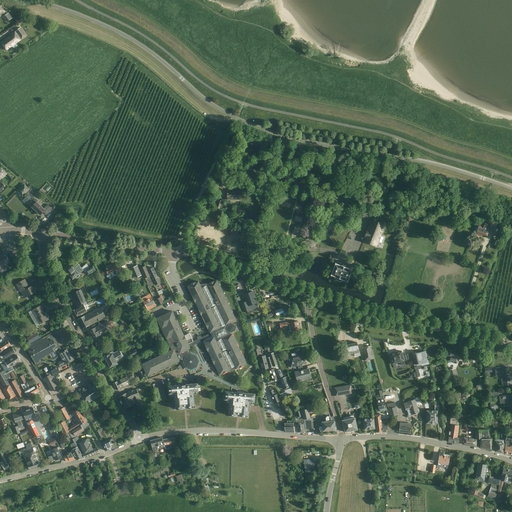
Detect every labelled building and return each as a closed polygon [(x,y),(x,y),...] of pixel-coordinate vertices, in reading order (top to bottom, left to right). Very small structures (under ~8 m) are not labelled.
[(7,22),(11,19),(7,14),(3,17),(7,22)] [(13,49),(17,46),(15,43),(21,39),(26,35),(21,28),(1,42),(7,50),(11,46),(13,49)] [(22,187),(18,191),(22,196),(29,189),(23,184),(21,186),(22,187)] [(227,191),(227,199),(242,199),(242,187),(235,187),(235,191),(227,191)] [(36,198),(32,202),(34,204),(32,207),(40,215),(43,212),(46,215),(52,208),(48,204),(44,208),(37,202),(38,201),(36,198)] [(376,246),(378,242),(382,243),(384,237),(380,236),(384,225),(383,224),(385,219),(375,215),(373,220),(371,220),(363,241),(376,246)] [(502,227),(499,234),(502,235),(503,232),(507,222),(500,220),(498,225),(502,227)] [(58,222),(58,226),(59,226),(59,230),(63,230),(64,227),(66,227),(66,222),(58,222)] [(489,228),(489,225),(487,225),(488,223),(485,223),(484,227),(479,226),(477,232),(476,234),(482,236),(483,234),(486,235),(488,231),(489,231),(489,228)] [(0,275),(13,268),(3,249),(0,251),(0,275)] [(73,279),(83,270),(86,274),(87,273),(88,275),(96,270),(93,265),(89,267),(86,264),(82,268),(77,262),(74,265),(72,266),(70,266),(68,268),(68,269),(68,270),(72,273),(69,275),(73,279)] [(123,272),(120,267),(119,263),(114,266),(112,263),(106,266),(107,269),(106,269),(108,274),(106,274),(107,277),(119,272),(119,273),(123,272)] [(331,275),(335,277),(335,278),(336,280),(340,281),(342,281),(343,280),(347,281),(347,282),(348,282),(348,281),(352,270),(352,269),(351,269),(345,267),(346,266),(343,265),(342,266),(336,263),(335,263),(335,264),(331,275),(330,275),(331,275)] [(130,269),(132,274),(134,278),(141,275),(137,265),(130,269)] [(141,268),(145,278),(149,287),(154,285),(152,280),(151,281),(149,276),(145,266),(141,268)] [(153,267),(148,270),(156,285),(155,286),(156,288),(160,286),(159,284),(160,283),(153,267)] [(17,283),(25,298),(36,292),(32,285),(29,287),(25,279),(17,283)] [(188,344),(189,347),(204,340),(205,341),(204,341),(206,345),(207,345),(210,350),(209,351),(212,358),(213,357),(216,363),(215,364),(218,371),(219,370),(221,373),(223,373),(227,371),(230,369),(230,368),(231,369),(232,368),(232,369),(233,368),(234,368),(235,368),(236,368),(239,367),(239,368),(244,366),(243,365),(246,364),(244,360),(243,360),(240,355),(242,354),(236,343),(235,344),(233,338),(234,338),(232,334),(230,335),(229,333),(230,331),(231,332),(235,330),(236,327),(235,325),(232,324),(231,322),(236,320),(234,316),(233,316),(230,311),(231,310),(228,303),(226,303),(224,298),(225,297),(221,290),(220,290),(218,285),(219,284),(217,280),(214,282),(214,281),(209,283),(210,284),(207,285),(207,284),(206,284),(205,284),(204,285),(204,284),(203,285),(203,284),(202,285),(201,284),(200,285),(198,281),(196,283),(195,282),(191,284),(191,285),(190,285),(191,289),(190,290),(193,296),(194,296),(197,301),(196,302),(199,309),(201,309),(203,314),(202,315),(206,322),(207,322),(210,327),(208,328),(210,332),(211,331),(211,332),(193,341),(188,344)] [(80,305),(83,304),(86,302),(81,289),(80,289),(80,290),(73,293),(72,293),(78,306),(80,305)] [(241,303),(244,312),(250,310),(249,307),(253,306),(252,304),(257,303),(253,291),(244,294),(246,300),(245,300),(245,301),(245,302),(241,303)] [(147,309),(155,305),(150,294),(141,298),(147,309)] [(105,317),(102,311),(110,307),(107,302),(104,304),(103,304),(99,306),(100,308),(84,316),(79,318),(84,328),(105,317)] [(87,312),(84,305),(83,304),(80,305),(74,308),(78,317),(87,312)] [(40,306),(31,311),(39,325),(50,319),(47,314),(45,315),(40,306)] [(289,311),(287,306),(281,309),(275,311),(277,315),(283,313),(289,311)] [(189,333),(184,335),(172,311),(157,318),(172,350),(174,349),(178,358),(180,357),(181,360),(183,360),(183,362),(185,368),(191,370),(197,367),(199,361),(197,355),(190,353),(190,354),(188,349),(190,348),(189,347),(188,344),(193,341),(192,338),(189,333)] [(112,328),(108,321),(96,327),(89,331),(90,333),(91,335),(90,336),(91,338),(93,338),(99,335),(112,328)] [(298,321),(293,322),(293,321),(279,323),(280,330),(287,328),(286,326),(290,325),(292,332),(299,330),(298,326),(299,326),(298,321)] [(253,323),(257,335),(263,334),(259,322),(253,323)] [(55,339),(52,333),(43,338),(27,347),(36,363),(41,361),(40,359),(53,351),(54,354),(59,352),(56,348),(59,347),(57,343),(60,341),(57,337),(55,339)] [(0,347),(0,348),(0,353),(3,351),(2,350),(11,345),(8,340),(0,345),(0,347)] [(349,355),(354,353),(355,357),(360,355),(359,352),(357,342),(346,345),(347,351),(343,352),(344,356),(349,355)] [(374,358),(371,345),(362,348),(363,351),(361,351),(364,361),(374,358)] [(12,347),(4,352),(3,351),(0,353),(0,358),(2,361),(6,358),(15,352),(12,347)] [(60,356),(62,359),(57,362),(60,367),(65,364),(74,359),(72,355),(71,355),(68,349),(59,353),(59,352),(54,354),(55,355),(54,355),(56,358),(60,356)] [(179,361),(178,358),(174,349),(172,350),(142,364),(148,376),(151,374),(150,373),(153,371),(154,373),(157,371),(156,370),(159,368),(160,370),(163,368),(163,367),(166,365),(166,367),(170,365),(169,364),(172,362),(173,364),(176,362),(175,361),(178,359),(179,361)] [(108,354),(105,356),(106,357),(105,358),(110,367),(117,363),(117,362),(123,358),(123,357),(124,356),(120,350),(119,351),(119,350),(114,353),(114,352),(112,352),(110,353),(110,354),(109,355),(108,354)] [(402,355),(401,351),(390,354),(392,364),(399,362),(400,365),(405,363),(404,361),(410,359),(408,353),(402,355)] [(427,356),(426,351),(421,352),(421,353),(419,353),(419,352),(414,353),(416,358),(412,359),(414,365),(417,364),(417,365),(421,364),(421,366),(429,364),(428,358),(426,359),(425,357),(427,356)] [(450,351),(448,357),(448,361),(454,362),(454,363),(458,364),(459,359),(460,353),(450,351)] [(270,357),(267,358),(270,368),(277,365),(275,356),(273,352),(269,354),(270,357)] [(292,362),(290,363),(291,367),(297,365),(298,368),(302,367),(301,364),(305,363),(304,359),(302,360),(300,355),(297,356),(296,353),(291,354),(292,357),(291,357),(292,362)] [(17,355),(6,362),(2,365),(5,369),(3,371),(5,375),(12,370),(10,367),(20,360),(17,355)] [(265,355),(259,357),(260,363),(260,362),(262,370),(268,368),(265,355)] [(450,373),(457,372),(455,365),(448,366),(450,373)] [(53,376),(60,372),(57,366),(50,370),(53,376)] [(502,375),(503,386),(511,384),(509,368),(501,369),(495,370),(496,376),(502,375)] [(274,369),(269,370),(273,380),(277,379),(274,369)] [(299,381),(309,378),(306,369),(297,372),(299,381)] [(279,379),(280,379),(284,388),(290,386),(286,377),(283,378),(280,370),(276,371),(279,379)] [(16,396),(10,385),(4,375),(5,375),(3,371),(0,372),(0,379),(5,388),(2,389),(8,400),(16,396)] [(130,383),(129,380),(134,378),(131,373),(126,376),(127,377),(114,383),(117,390),(123,387),(130,383)] [(18,377),(22,385),(27,382),(23,374),(18,377)] [(53,377),(53,376),(52,374),(43,378),(45,382),(46,381),(52,391),(58,388),(52,378),(53,377)] [(18,398),(23,395),(15,380),(10,383),(18,398)] [(96,383),(80,393),(87,404),(103,394),(96,383)] [(186,384),(186,383),(180,383),(180,385),(168,386),(169,394),(171,394),(171,396),(175,396),(176,407),(179,407),(179,409),(192,407),(192,406),(194,405),(193,394),(197,394),(197,391),(198,391),(198,383),(186,384)] [(36,385),(25,392),(28,396),(33,394),(33,395),(40,391),(36,385)] [(346,386),(334,388),(336,396),(348,394),(346,386)] [(277,394),(276,395),(275,392),(274,393),(271,387),(269,388),(275,403),(280,401),(277,394)] [(127,392),(120,396),(127,408),(134,404),(134,403),(135,403),(139,410),(145,406),(141,398),(136,389),(127,392)] [(254,402),(255,394),(226,391),(225,399),(227,400),(227,402),(230,402),(230,404),(228,403),(228,410),(229,410),(229,413),(232,414),(232,416),(245,417),(245,415),(248,415),(249,404),(252,404),(252,402),(254,402)] [(380,397),(376,398),(377,401),(380,400),(383,411),(387,410),(384,399),(383,394),(379,394),(380,397)] [(509,403),(508,402),(511,401),(511,394),(499,396),(500,403),(503,403),(504,406),(508,406),(508,403),(509,403)] [(415,400),(407,402),(406,399),(403,400),(406,410),(410,409),(412,414),(419,412),(415,400)] [(390,417),(397,415),(394,402),(387,404),(390,417)] [(279,407),(283,417),(288,414),(284,405),(279,407)] [(438,411),(438,410),(439,410),(439,405),(434,405),(434,410),(427,410),(427,411),(427,423),(428,423),(435,423),(438,423),(438,422),(438,411)] [(35,413),(33,408),(23,412),(26,420),(34,438),(33,438),(35,443),(38,442),(39,444),(43,442),(43,444),(46,442),(54,439),(54,438),(49,430),(45,433),(42,428),(40,429),(37,424),(36,422),(41,421),(38,412),(35,413)] [(64,408),(59,411),(65,421),(70,418),(68,415),(64,408)] [(301,410),(303,420),(310,418),(308,408),(301,410)] [(86,421),(79,409),(68,415),(70,418),(73,416),(74,417),(74,418),(76,422),(77,422),(78,423),(76,424),(75,423),(70,427),(69,428),(70,431),(86,421)] [(304,424),(303,424),(302,416),(300,410),(299,411),(299,409),(296,409),(298,420),(296,420),(296,425),(298,432),(305,432),(304,424)] [(15,422),(17,421),(18,425),(22,424),(20,420),(23,419),(21,412),(13,415),(15,422)] [(380,414),(374,414),(377,432),(383,432),(382,432),(381,421),(380,414)] [(320,431),(323,431),(331,430),(335,430),(335,421),(331,421),(331,417),(329,416),(327,416),(325,417),(326,421),(322,422),(323,426),(320,426),(319,427),(319,430),(320,431)] [(449,431),(448,442),(458,443),(459,438),(457,438),(459,421),(458,417),(450,416),(449,424),(452,425),(451,431),(449,431)] [(355,418),(343,420),(345,431),(345,432),(358,429),(357,428),(357,429),(355,418)] [(373,418),(363,419),(364,430),(375,429),(373,418)] [(69,428),(64,421),(57,425),(63,435),(65,434),(73,449),(72,450),(77,460),(84,458),(77,446),(69,432),(70,431),(69,428)] [(86,427),(89,426),(86,421),(70,431),(69,432),(77,446),(79,445),(83,453),(88,452),(93,449),(88,438),(81,442),(77,435),(87,429),(86,427)] [(295,432),(294,427),(294,423),(283,423),(283,427),(284,431),(295,432)] [(411,424),(400,423),(399,431),(410,433),(411,424)] [(102,432),(101,429),(96,432),(100,439),(106,435),(103,432),(102,432)] [(476,430),(476,439),(480,439),(480,447),(491,450),(491,439),(488,439),(488,430),(481,430),(476,430)] [(54,438),(57,442),(58,441),(62,448),(67,446),(60,434),(56,437),(54,438)] [(165,448),(163,439),(162,437),(150,441),(152,447),(153,451),(157,449),(164,447),(165,448)] [(464,437),(463,444),(476,446),(476,439),(464,437)] [(117,446),(115,442),(114,438),(110,439),(103,443),(106,451),(117,446)] [(163,439),(165,448),(171,448),(177,446),(176,443),(175,443),(175,438),(163,439)] [(495,452),(503,453),(504,440),(496,439),(495,452)] [(32,448),(31,447),(29,442),(25,444),(26,447),(28,450),(29,453),(33,463),(32,463),(34,468),(40,466),(39,464),(34,452),(36,451),(36,450),(35,448),(34,447),(32,448)] [(28,450),(26,447),(26,448),(18,451),(20,456),(23,455),(29,469),(34,468),(32,463),(33,463),(29,453),(28,450)] [(53,454),(48,456),(51,461),(55,459),(56,460),(62,458),(57,448),(51,450),(53,454)] [(93,449),(88,452),(83,453),(83,454),(85,459),(96,454),(93,449)] [(66,461),(75,459),(71,451),(67,452),(66,450),(62,452),(63,456),(64,456),(66,461)] [(9,467),(7,462),(3,453),(0,454),(0,456),(2,461),(0,462),(0,466),(2,471),(7,468),(9,467)] [(447,468),(448,464),(450,456),(439,454),(438,462),(444,463),(444,468),(447,468)] [(313,459),(304,460),(305,470),(314,468),(313,459)] [(478,463),(475,479),(476,479),(479,479),(479,481),(480,481),(483,482),(486,465),(478,463)] [(511,469),(503,468),(500,480),(507,481),(508,477),(511,478),(511,472),(511,469)] [(124,493),(123,486),(122,483),(114,485),(116,495),(124,493)] [(487,496),(488,496),(492,498),(495,499),(496,494),(495,493),(496,489),(495,489),(496,486),(491,485),(490,487),(487,496)]
